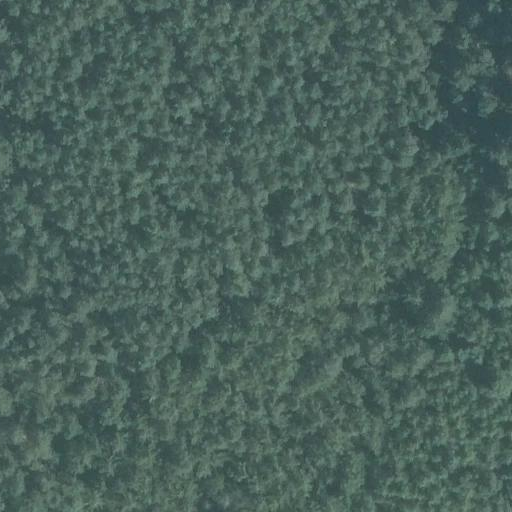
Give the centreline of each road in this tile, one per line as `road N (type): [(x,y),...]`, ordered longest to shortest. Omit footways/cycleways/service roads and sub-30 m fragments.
road 1 (track): [(459,106),(0,484)]
road 2 (track): [(141,369),(0,113)]
road 3 (track): [(399,0),(511,201)]
